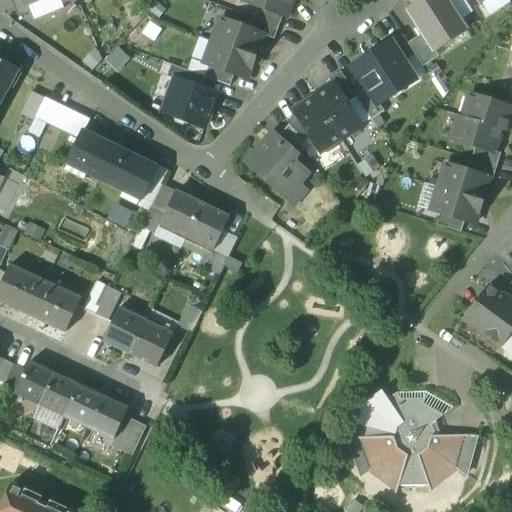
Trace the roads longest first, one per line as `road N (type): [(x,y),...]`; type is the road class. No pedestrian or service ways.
road 1 (residential): [(0,29),(201,169)]
road 2 (residential): [(330,26),(201,169)]
road 3 (residential): [(137,389),(0,325)]
road 4 (residential): [(420,328),(511,221)]
